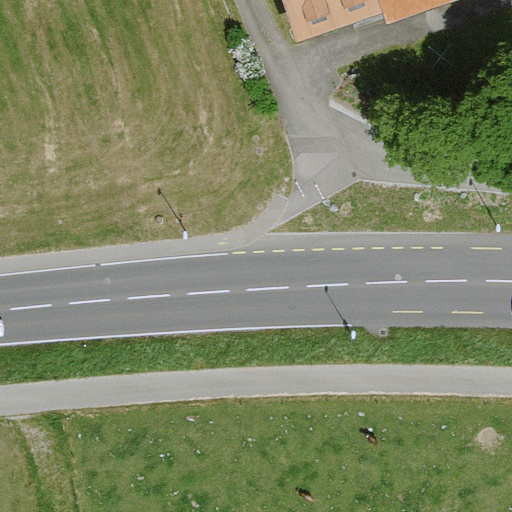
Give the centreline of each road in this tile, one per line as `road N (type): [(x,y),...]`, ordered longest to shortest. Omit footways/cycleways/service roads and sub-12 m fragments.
road 1 (secondary): [(511,281),(195,292),(0,309)]
road 2 (residential): [(369,158),(511,175)]
